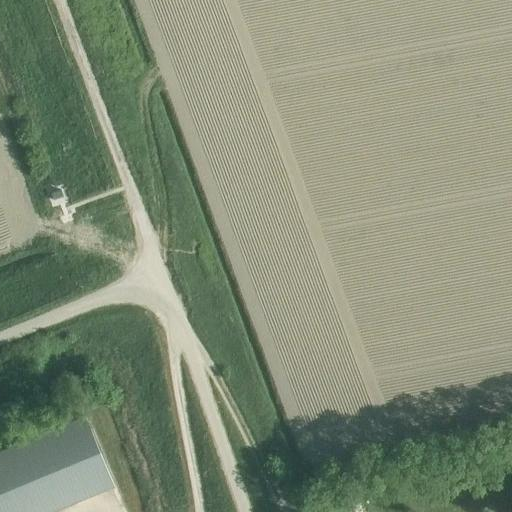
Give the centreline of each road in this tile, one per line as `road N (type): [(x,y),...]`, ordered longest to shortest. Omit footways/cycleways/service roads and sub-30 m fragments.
road 1 (unclassified): [(159,274),(57,0)]
road 2 (unclassified): [(179,327),(175,355),(198,511)]
road 3 (unclassified): [(283,511),(206,358),(192,354)]
road 4 (unclassified): [(0,339),(159,274)]
road 5 (unclassified): [(246,511),(192,354)]
